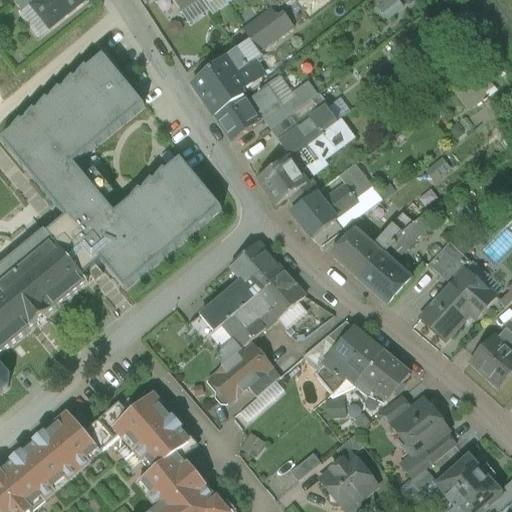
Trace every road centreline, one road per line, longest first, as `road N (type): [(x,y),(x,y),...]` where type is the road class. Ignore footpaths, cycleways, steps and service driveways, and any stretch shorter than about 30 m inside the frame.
road 1 (residential): [(511,439),(252,222)]
road 2 (residential): [(252,222),(0,443)]
road 3 (residential): [(122,0),(248,197),(252,222)]
road 4 (unknown): [(179,89),(277,0)]
